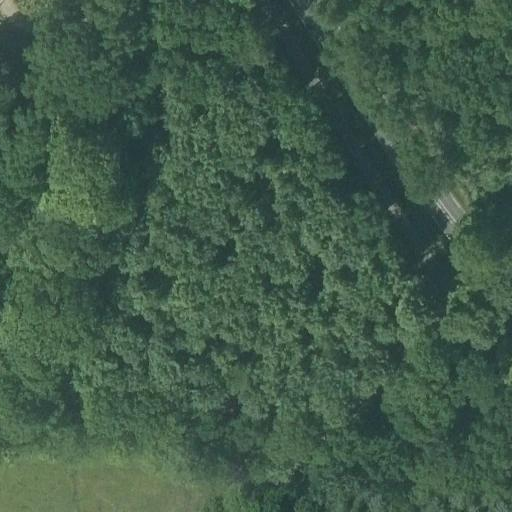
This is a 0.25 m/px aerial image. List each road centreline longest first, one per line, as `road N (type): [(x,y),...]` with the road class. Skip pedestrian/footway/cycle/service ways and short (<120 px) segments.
road 1 (primary): [(511,282),(420,183),(303,0)]
road 2 (unclassified): [(0,293),(104,0)]
